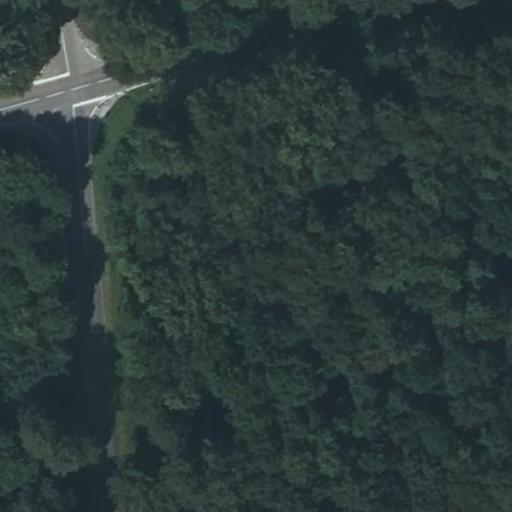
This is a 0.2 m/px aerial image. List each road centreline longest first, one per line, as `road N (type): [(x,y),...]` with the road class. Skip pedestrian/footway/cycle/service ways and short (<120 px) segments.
road 1 (tertiary): [(85,511),(68,92)]
road 2 (tertiary): [(68,92),(403,0)]
